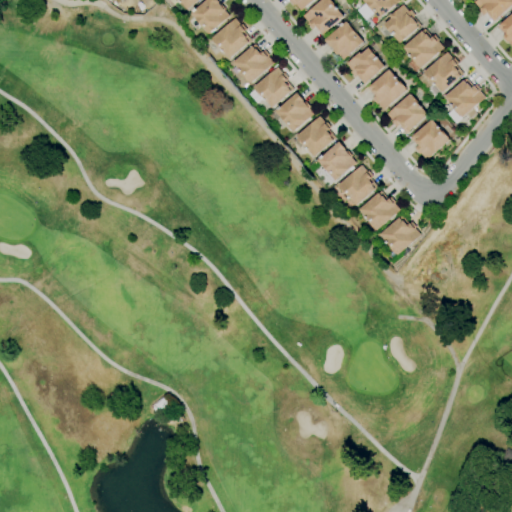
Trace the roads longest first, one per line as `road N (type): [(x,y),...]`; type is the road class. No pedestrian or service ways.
road 1 (residential): [(253,0),(407,180),(430,194)]
road 2 (residential): [(430,194),(452,178),(511,99)]
